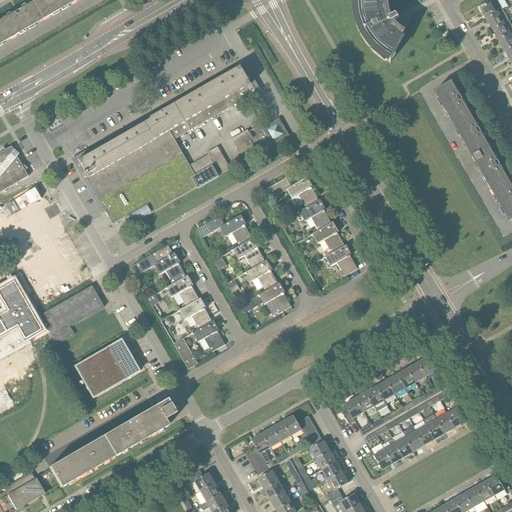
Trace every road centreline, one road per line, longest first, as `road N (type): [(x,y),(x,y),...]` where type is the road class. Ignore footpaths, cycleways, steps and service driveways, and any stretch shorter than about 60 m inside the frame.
road 1 (tertiary): [(437,300),(264,0)]
road 2 (residential): [(312,308),(368,277),(373,262),(313,157),(245,189)]
road 3 (tertiary): [(13,97),(181,0)]
road 4 (residential): [(68,511),(207,432)]
road 5 (residential): [(303,378),(437,300)]
road 6 (residential): [(381,511),(303,378)]
road 7 (residential): [(46,461),(179,384)]
road 8 (tertiary): [(511,417),(437,300)]
road 9 (residential): [(110,264),(179,384)]
road 10 (residential): [(41,146),(110,264)]
road 11 (residential): [(312,308),(245,189)]
road 12 (residential): [(245,345),(179,227)]
road 13 (residential): [(511,117),(452,0)]
